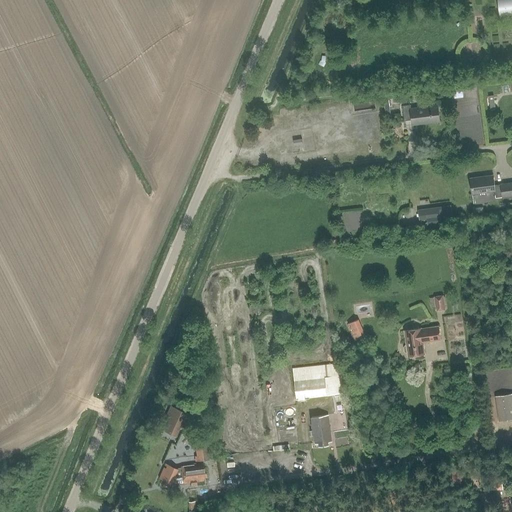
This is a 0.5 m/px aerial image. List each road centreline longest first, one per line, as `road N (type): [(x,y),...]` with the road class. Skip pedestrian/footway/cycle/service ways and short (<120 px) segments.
road 1 (unclassified): [(67,511),(277,0)]
road 2 (residential): [(511,444),(210,490)]
road 3 (residential): [(389,162),(511,146)]
